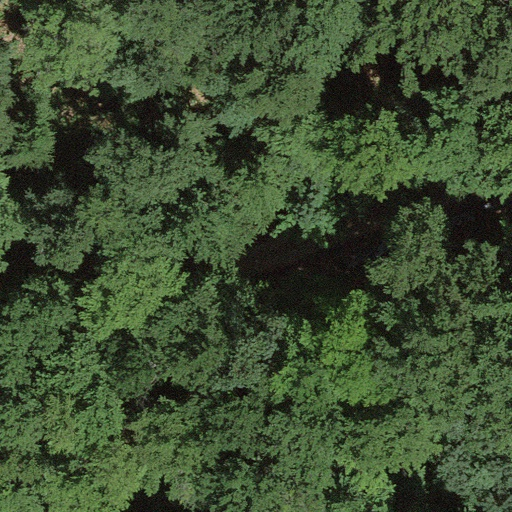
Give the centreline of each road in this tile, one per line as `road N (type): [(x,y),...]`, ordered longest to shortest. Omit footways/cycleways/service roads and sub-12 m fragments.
road 1 (track): [(0,408),(413,63),(506,0)]
road 2 (track): [(0,365),(416,205)]
